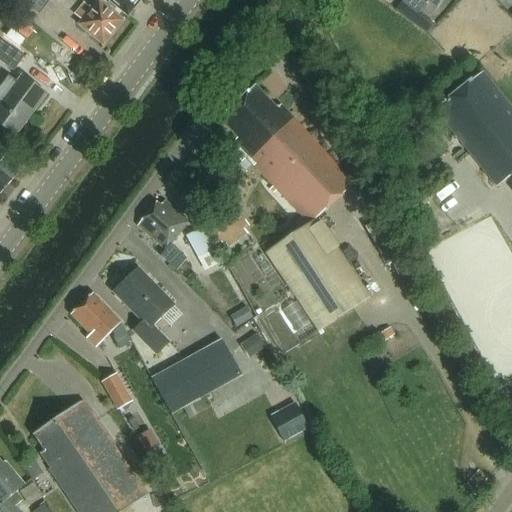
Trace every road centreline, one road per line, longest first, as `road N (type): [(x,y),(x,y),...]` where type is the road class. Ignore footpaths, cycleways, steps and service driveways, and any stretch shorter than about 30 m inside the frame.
road 1 (unclassified): [(0,400),(192,133),(315,0)]
road 2 (tertiary): [(0,248),(189,0)]
road 3 (unknown): [(124,83),(22,0)]
